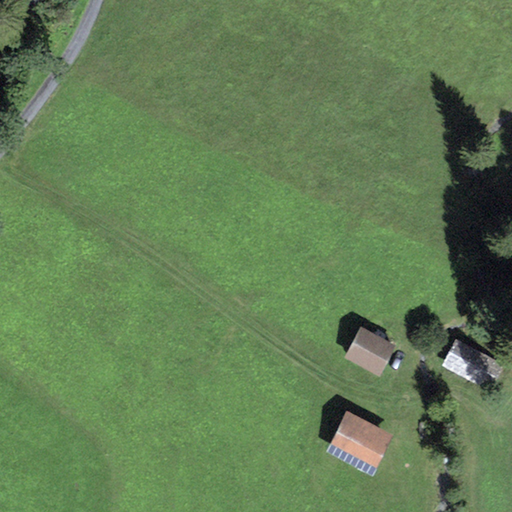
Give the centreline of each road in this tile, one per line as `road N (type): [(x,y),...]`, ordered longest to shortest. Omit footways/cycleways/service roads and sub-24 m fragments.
road 1 (track): [(0,154),(374,396),(397,406),(449,392)]
road 2 (unclassified): [(104,0),(98,22),(0,152)]
